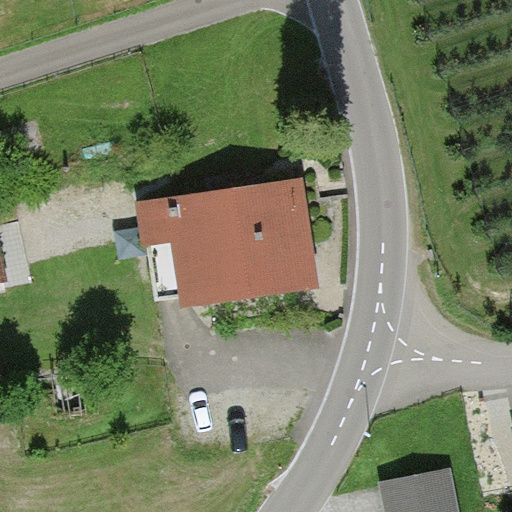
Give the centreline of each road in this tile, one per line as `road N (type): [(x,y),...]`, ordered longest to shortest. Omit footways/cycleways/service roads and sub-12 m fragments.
road 1 (unclassified): [(334,0),(373,127),(386,214),(387,349)]
road 2 (unclassified): [(387,349),(290,511)]
road 3 (unclassified): [(511,363),(387,349)]
